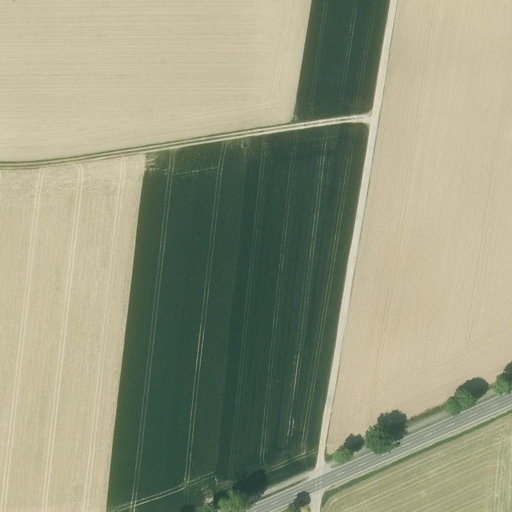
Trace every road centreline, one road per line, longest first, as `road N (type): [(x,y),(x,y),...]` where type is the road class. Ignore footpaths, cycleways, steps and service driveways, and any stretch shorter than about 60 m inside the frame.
road 1 (track): [(393,0),(317,484)]
road 2 (track): [(374,118),(0,168)]
road 3 (secondary): [(254,511),(511,398)]
